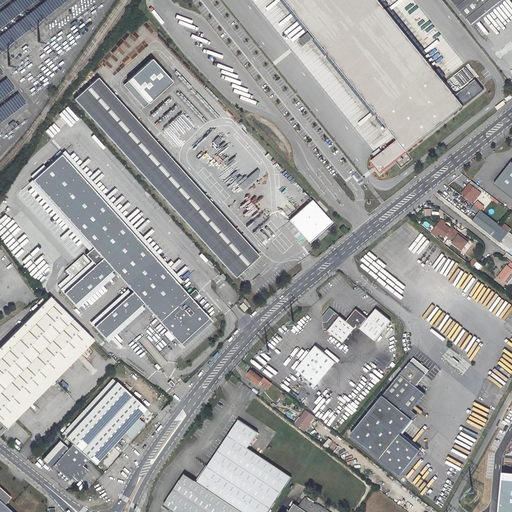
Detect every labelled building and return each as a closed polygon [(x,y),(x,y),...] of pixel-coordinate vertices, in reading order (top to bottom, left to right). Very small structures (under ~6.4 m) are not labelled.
[(372,162),(382,174),(488,90),(477,75),(453,94),(377,0),(281,0),(338,70),(325,80),(329,85),(341,75),(395,143),(372,162)] [(452,0),(472,24),(501,0),(452,0)] [(511,43),(510,41),(495,53),(499,58),(511,46),(511,43)] [(153,60),(128,80),(147,102),(171,81),(153,60)] [(74,99),(235,278),(259,256),(98,77),(74,99)] [(508,107),(500,113),(503,116),(510,109),(508,107)] [(65,151),(61,154),(157,261),(161,258),(65,151)] [(157,261),(61,154),(32,180),(72,225),(93,247),(65,270),(69,275),(58,285),(74,304),(113,270),(133,292),(94,327),(104,337),(143,304),(154,315),(182,289),(171,277),(178,271),(174,266),(167,272),(157,261)] [(493,184),(511,199),(511,163),(510,162),(493,184)] [(471,181),(462,193),(472,201),(476,195),(475,194),(480,187),(471,181)] [(332,222),(312,200),(289,220),(310,243),(332,222)] [(483,207),(477,202),(474,205),(481,211),(483,207)] [(474,205),(472,208),(478,213),(473,221),(500,242),(508,232),(481,211),(474,205)] [(434,229),(444,236),(446,235),(449,237),(450,236),(455,230),(452,227),(450,229),(445,224),(440,221),(434,229)] [(454,241),(463,248),(468,242),(459,235),(460,233),(455,230),(450,236),(455,240),(454,241)] [(459,235),(468,242),(469,240),(460,233),(459,235)] [(507,284),(511,277),(511,262),(510,262),(507,266),(506,265),(502,271),(503,272),(499,278),(507,284)] [(182,289),(154,315),(159,321),(188,295),(182,289)] [(188,295),(159,321),(180,344),(209,318),(188,295)] [(49,296),(0,346),(0,422),(1,424),(89,336),(49,296)] [(321,317),(323,331),(328,331),(342,342),(356,326),(373,340),(390,321),(375,309),(367,319),(355,309),(345,321),(329,307),(321,317)] [(6,429),(94,340),(89,336),(1,424),(6,429)] [(335,362),(315,346),(296,370),(298,372),(296,375),(298,377),(301,374),(302,376),(304,376),(310,382),(315,386),(335,362)] [(425,375),(410,362),(383,396),(412,420),(417,414),(412,410),(425,394),(416,386),(425,375)] [(255,374),(252,371),(249,375),(259,384),(261,381),(265,385),(264,386),(268,389),(272,383),(257,372),(255,374)] [(113,379),(62,434),(72,443),(88,458),(95,464),(146,408),(113,379)] [(399,475),(419,450),(400,435),(412,420),(383,396),(348,436),(399,475)] [(304,431),(315,417),(307,410),(296,425),(304,431)] [(138,418),(125,433),(131,438),(144,424),(138,418)] [(257,433),(239,420),(208,467),(212,470),(201,485),(197,483),(185,474),(164,505),(174,511),(267,511),(291,477),(247,448),(257,433)] [(88,458),(72,443),(67,448),(59,440),(41,459),(50,467),(52,465),(56,468),(59,464),(72,476),(77,481),(87,470),(82,465),(88,458)] [(38,450),(33,455),(37,459),(42,453),(38,450)] [(59,464),(56,468),(69,480),(72,476),(59,464)] [(212,470),(208,467),(197,483),(201,485),(212,470)] [(511,511),(511,472),(504,472),(499,511),(511,511)] [(0,511),(11,511),(3,504),(10,497),(0,487),(0,511)] [(324,511),(329,511),(306,496),(299,507),(300,508),(306,500),(324,511)] [(324,511),(306,500),(300,508),(299,507),(294,504),(288,511),(324,511)]
